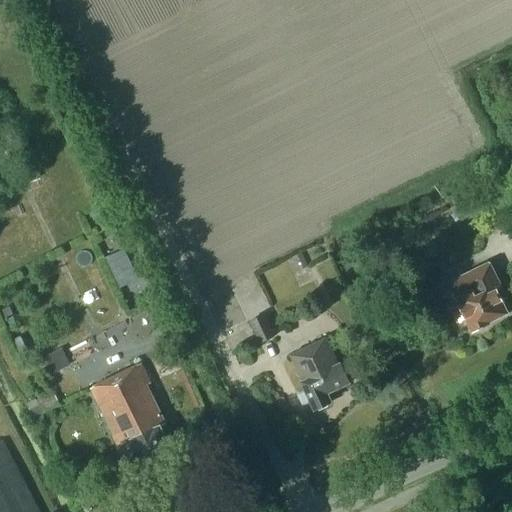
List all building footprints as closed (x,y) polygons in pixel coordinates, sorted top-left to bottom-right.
[(112,253),(123,286),(144,279),(133,246),(112,253)] [(490,322),(509,313),(496,288),(501,285),(490,263),(450,282),(458,298),(457,298),(460,304),(451,308),(460,325),(468,321),(473,331),(490,323),(490,322)] [(10,307),(3,310),(6,316),(13,313),(10,307)] [(275,336),(265,314),(251,321),(261,343),(275,336)] [(329,394),(350,383),(341,363),(339,364),(327,339),(291,355),(303,381),(301,382),(306,391),(298,394),(303,404),(310,401),(315,410),(332,402),(329,394)] [(65,347),(45,356),(53,373),(73,364),(65,347)] [(170,449),(159,427),(165,424),(146,385),(151,383),(141,364),(90,389),(114,436),(111,437),(128,470),(170,449)] [(33,405),(42,418),(65,403),(57,389),(33,405)] [(39,511),(3,442),(0,443),(0,511),(39,511)]
